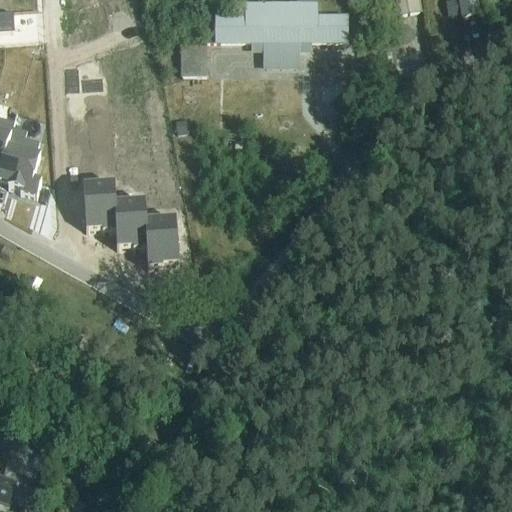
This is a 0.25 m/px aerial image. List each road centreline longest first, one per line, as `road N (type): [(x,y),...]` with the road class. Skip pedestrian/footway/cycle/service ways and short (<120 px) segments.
road 1 (track): [(242,324),(384,128),(427,89),(511,37)]
road 2 (track): [(0,228),(184,339),(219,346)]
